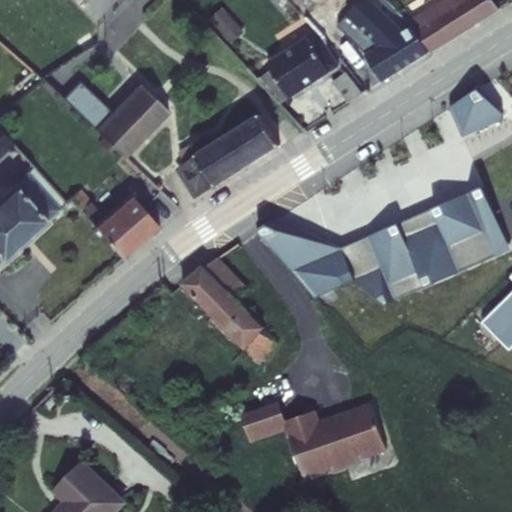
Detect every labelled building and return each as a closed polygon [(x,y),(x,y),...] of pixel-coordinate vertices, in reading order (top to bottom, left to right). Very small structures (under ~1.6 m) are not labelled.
[(322,40),(349,15),(383,54),(368,64),(385,83),(424,57),(401,31),(371,0),(322,0),(302,18),(322,40)] [(451,0),(401,31),(424,57),(505,5),(501,0),(451,0)] [(246,32),(227,10),(215,20),(234,42),(246,32)] [(272,75),(261,82),(281,104),(339,68),(318,41),(311,45),(306,39),(265,68),(272,75)] [(37,67),(15,90),(26,103),(50,78),(47,76),(37,67)] [(368,94),(353,74),(336,86),(351,105),(368,94)] [(87,81),(70,98),(128,154),(173,108),(144,80),(116,109),(87,81)] [(452,109),(465,139),(504,122),(505,115),(480,91),(452,109)] [(263,116),(204,153),(205,155),(191,163),(200,179),(210,173),(215,181),(221,179),(224,184),(284,148),(263,116)] [(0,156),(13,144),(0,130),(0,156)] [(210,173),(200,179),(204,185),(209,193),(224,184),(221,179),(215,181),(210,173)] [(0,270),(55,215),(18,178),(0,196),(0,270)] [(482,187),(340,248),(275,217),(257,229),(313,298),(354,281),(384,305),(413,292),(410,285),(506,244),(482,187)] [(78,188),(70,200),(84,214),(94,205),(78,188)] [(130,188),(90,221),(123,256),(164,227),(130,188)] [(509,251),(506,244),(410,285),(413,292),(509,251)] [(204,267),(182,282),(260,363),(279,345),(240,304),(230,293),(241,282),(219,258),(205,268),(204,267)] [(251,293),(241,282),(230,293),(240,304),(251,293)] [(511,297),(487,323),(511,347),(511,297)] [(131,338),(118,327),(85,356),(98,368),(131,338)] [(247,429),(285,416),(283,409),(278,392),(240,405),(247,429)] [(360,448),(359,446),(385,437),(370,393),(317,411),(312,399),(283,409),(285,416),(302,465),(331,456),(332,457),(360,448)] [(58,485),(68,495),(51,511),(111,511),(124,498),(84,458),(58,485)]
